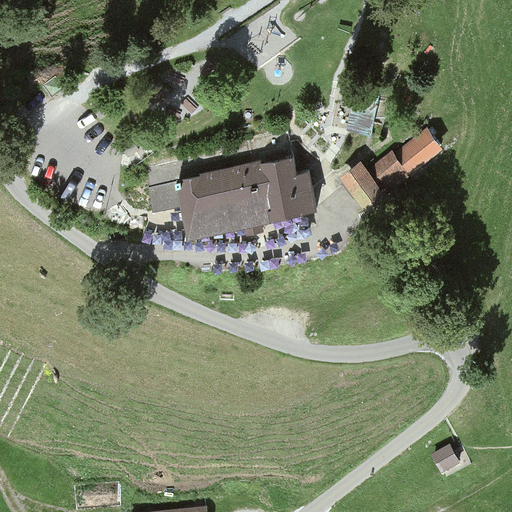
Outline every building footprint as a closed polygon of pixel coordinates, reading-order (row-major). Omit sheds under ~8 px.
[(356,100),(350,128),(372,133),(378,104),(356,100)] [(363,166),(346,179),(368,207),(442,147),(428,130),(396,156),(393,152),(368,172),(363,166)] [(294,157),(181,181),(192,234),(318,207),(311,173),(298,176),(294,157)] [(104,216),(105,229),(111,229),(122,228),(127,228),(126,214),(104,216)] [(452,443),(435,452),(444,470),(462,460),(452,443)]
